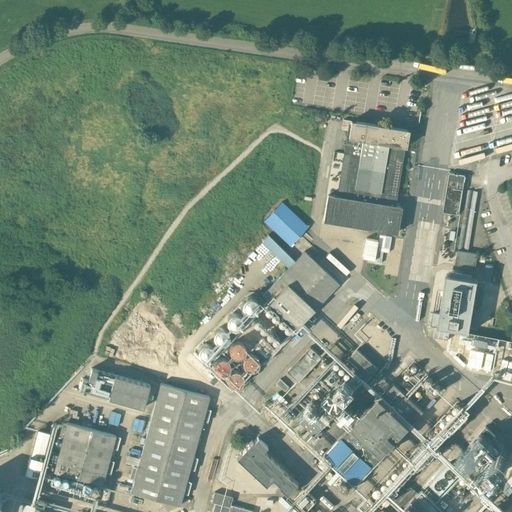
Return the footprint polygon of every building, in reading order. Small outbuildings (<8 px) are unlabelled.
[(408,130),(351,121),(349,137),(347,137),(344,153),(346,153),(346,154),(344,154),(337,197),(328,195),(324,220),(368,228),(397,232),(401,207),(395,206),(405,146),(406,146),(408,130)] [(305,224),(282,202),(264,220),(290,245),(308,227),(306,224),(305,224)] [(370,248),(377,249),(377,260),(383,260),(383,251),(391,251),(392,234),(379,233),(379,238),(370,237),(370,248)] [(295,261),(268,234),(263,240),(290,266),(295,261)] [(478,254),(458,250),(456,261),(458,261),(458,266),(475,269),(478,254)] [(290,266),(262,295),(269,302),(296,327),(314,308),(339,283),(305,251),(295,261),(290,266)] [(478,280),(447,274),(447,275),(440,315),(434,313),(433,324),(438,325),(450,327),(454,328),(470,331),(470,330),(469,330),(477,280),(478,280)] [(497,318),(488,317),(486,325),(495,326),(497,318)] [(450,327),(450,332),(439,331),(437,343),(457,346),(459,334),(453,333),(454,328),(450,327)] [(275,349),(262,336),(253,346),(266,358),(275,349)] [(310,346),(287,371),(299,382),(318,362),(322,357),(310,346)] [(378,368),(357,349),(345,362),(366,381),(378,368)] [(329,363),(322,357),(318,362),(325,368),(329,363)] [(335,358),(329,363),(325,368),(287,408),(296,416),(301,421),(307,414),(322,428),(325,424),(334,415),(341,423),(353,410),(346,403),(359,389),(359,388),(363,384),(337,360),(335,358)] [(511,364),(502,361),(498,374),(507,376),(511,364)] [(83,378),(80,390),(149,406),(155,383),(102,370),(102,368),(95,367),(91,380),(83,378)] [(163,381),(172,383),(173,377),(164,375),(163,381)] [(289,387),(280,379),(276,383),(285,391),(289,387)] [(209,396),(161,383),(131,492),(180,505),(209,396)] [(393,383),(326,455),(356,483),(423,411),(393,383)] [(76,403),(72,416),(82,418),(86,406),(76,403)] [(296,416),(287,408),(282,414),(291,422),(296,416)] [(322,428),(307,414),(301,421),(316,434),(322,428)] [(116,435),(67,422),(58,454),(53,453),(51,461),(56,462),(54,471),(102,484),(116,435)] [(37,429),(24,475),(37,479),(50,432),(37,429)] [(436,450),(423,438),(408,454),(421,466),(436,450)] [(293,479),(253,440),(236,458),(266,485),(272,479),(284,489),(283,489),(289,495),(299,484),(294,478),(293,479)] [(334,474),(328,469),(324,473),(329,479),(334,474)] [(317,500),(304,488),(292,500),(305,511),(306,511),(310,507),(317,500)] [(233,496),(214,491),(211,502),(215,503),(230,507),(230,504),(233,496)] [(444,511),(422,491),(410,504),(418,511),(444,511)] [(283,495),(279,499),(288,508),(292,505),(283,495)] [(58,511),(59,511),(23,501),(20,511),(58,511)] [(228,511),(230,507),(215,503),(212,511),(228,511)]
